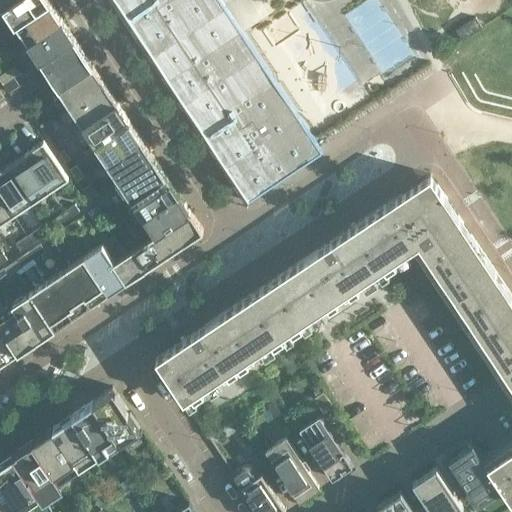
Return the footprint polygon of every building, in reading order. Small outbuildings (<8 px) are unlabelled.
[(16,25),(51,1),(50,0),(12,0),(4,6),(16,25)] [(322,148),(223,0),(111,0),(244,200),(308,158),(322,148)] [(28,43),(64,20),(51,1),(16,25),(28,43)] [(41,62),(76,38),(64,20),(28,43),(41,62)] [(105,81),(76,38),(41,62),(50,77),(69,105),(105,81)] [(30,92),(45,82),(39,72),(24,81),(30,92)] [(82,123),(117,100),(105,81),(69,105),(82,123)] [(94,141),(129,118),(117,100),(82,123),(94,141)] [(106,160),(141,136),(129,118),(94,141),(106,160)] [(118,178),(153,155),(141,136),(106,160),(118,178)] [(69,177),(43,140),(24,152),(49,190),(69,177)] [(49,190),(24,152),(6,164),(31,202),(49,190)] [(130,196),(166,173),(153,155),(118,178),(130,196)] [(31,202),(6,164),(0,168),(0,194),(13,214),(31,202)] [(143,215),(178,191),(166,173),(130,196),(143,215)] [(511,295),(496,271),(431,174),(367,216),(395,258),(419,242),(511,382),(511,446),(487,463),(511,500),(511,295)] [(155,233),(171,222),(190,209),(178,191),(143,215),(155,233)] [(0,194),(0,223),(13,214),(0,194)] [(68,218),(79,210),(75,203),(63,211),(68,218)] [(203,229),(190,209),(171,222),(184,242),(203,229)] [(68,218),(63,211),(52,219),(56,225),(68,218)] [(351,293),(360,287),(357,283),(384,265),(386,269),(396,262),(394,259),(395,258),(367,216),(262,287),(290,328),(297,323),(300,327),(309,320),(307,317),(332,300),(335,304),(343,298),(341,294),(348,289),(351,293)] [(81,226),(77,219),(65,227),(69,233),(81,226)] [(171,222),(155,233),(152,235),(165,255),(184,242),(171,222)] [(39,227),(27,235),(32,242),(43,234),(39,227)] [(69,233),(65,227),(53,235),(58,241),(69,233)] [(20,250),(32,242),(27,235),(16,243),(20,250)] [(165,255),(152,235),(133,247),(146,267),(165,255)] [(127,280),(114,260),(102,242),(84,255),(109,292),(127,280)] [(45,250),(41,243),(29,251),(34,257),(45,250)] [(146,267),(133,247),(114,260),(127,280),(146,267)] [(22,265),(34,257),(29,251),(18,259),(22,265)] [(109,292),(84,255),(66,267),(91,304),(109,292)] [(0,279),(9,274),(5,267),(0,270),(0,279)] [(91,304),(66,267),(47,279),(72,317),(91,304)] [(72,317),(47,279),(29,291),(34,299),(54,329),(72,317)] [(247,357),(272,340),(274,344),(291,333),(289,329),(290,328),(262,287),(156,357),(184,399),(192,394),(194,397),(204,391),(202,387),(222,374),(224,377),(233,371),(231,368),(238,363),(240,366),(249,361),(247,357)] [(54,329),(34,299),(17,311),(37,340),(54,329)] [(37,340),(17,311),(0,322),(19,352),(37,340)] [(19,352),(0,322),(0,362),(1,364),(19,352)] [(113,386),(93,399),(119,439),(139,425),(113,386)] [(119,439),(93,399),(73,412),(99,452),(119,439)] [(99,452),(73,412),(53,426),(79,465),(99,452)] [(332,477),(352,464),(319,414),(299,427),(332,477)] [(79,465),(53,426),(33,439),(60,479),(79,465)] [(299,499),(319,486),(286,436),(266,449),(299,499)] [(60,479),(33,439),(13,452),(40,492),(60,479)] [(473,442),(449,458),(475,498),(499,482),(473,442)] [(40,492),(13,452),(0,460),(0,476),(19,506),(40,492)] [(232,472),(259,511),(280,511),(286,508),(261,472),(258,474),(254,467),(251,465),(246,464),(243,465),(232,472)] [(436,466),(412,482),(432,511),(453,511),(463,505),(436,466)] [(0,476),(0,511),(9,511),(19,506),(0,476)] [(376,505),(380,511),(415,511),(401,489),(376,505)] [(196,511),(189,501),(172,511),(196,511)]
